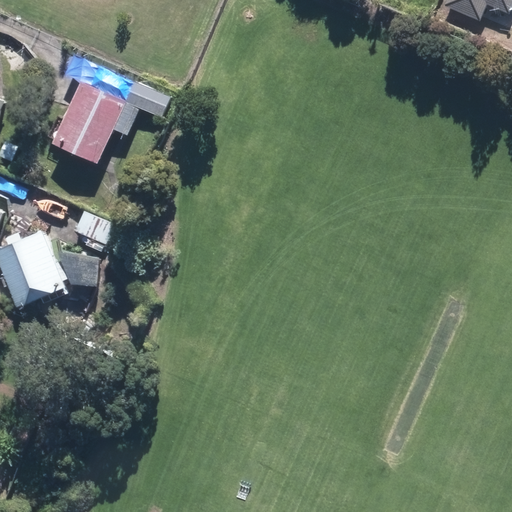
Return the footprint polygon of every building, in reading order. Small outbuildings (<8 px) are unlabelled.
[(511,0),(453,0),(452,3),(487,18),(493,4),(511,12),(511,0)] [(147,104),(133,97),(91,77),(62,139),(104,159),(120,126),(134,133),(147,104)] [(141,79),(133,97),(147,104),(166,112),(175,95),(141,79)] [(0,128),(0,123),(11,99),(0,94),(0,137),(3,130),(0,128)] [(0,242),(15,206),(0,199),(0,242)] [(120,221),(90,209),(81,230),(110,242),(120,221)] [(51,225),(0,246),(0,248),(23,303),(75,281),(62,250),(51,225)] [(63,249),(76,282),(106,282),(109,254),(63,249)]
